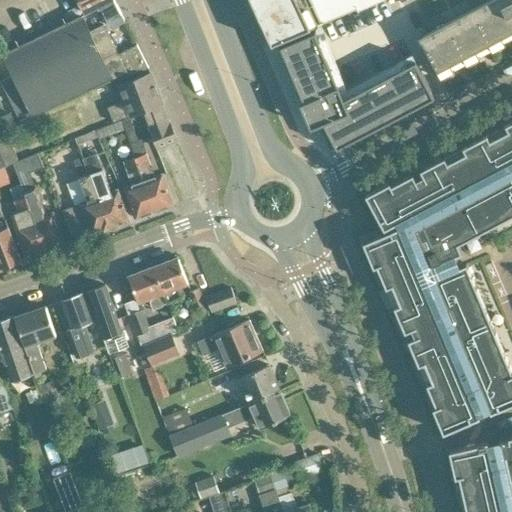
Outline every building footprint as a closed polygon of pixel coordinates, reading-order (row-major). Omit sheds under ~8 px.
[(111,26),(124,20),(114,0),(78,0),(85,12),(97,5),(99,9),(102,7),(111,26)] [(252,0),(272,43),(357,7),(358,10),(380,0),(252,0)] [(428,53),(437,71),(441,79),(454,72),(450,64),(463,57),(467,65),(480,59),(476,51),(489,44),(493,52),(506,45),(502,37),(511,31),(511,0),(500,0),(430,37),(417,13),(409,17),(422,41),(428,53)] [(113,82),(88,32),(90,31),(82,16),(3,54),(13,75),(32,113),(33,115),(78,93),(79,95),(113,82)] [(104,25),(90,31),(88,32),(113,82),(149,68),(137,45),(118,54),(104,25)] [(315,31),(281,46),(304,101),(300,103),(308,122),(321,117),(337,148),(434,97),(415,61),(344,98),(315,31)] [(150,73),(132,80),(119,85),(125,100),(108,107),(113,122),(143,110),(158,148),(177,140),(150,73)] [(32,113),(13,75),(1,81),(19,119),(32,113)] [(130,117),(121,120),(124,129),(125,129),(135,157),(134,157),(154,211),(173,204),(162,174),(155,176),(142,139),(138,140),(130,117)] [(112,123),(100,128),(95,130),(98,138),(124,129),(121,120),(112,123)] [(511,120),(420,170),(423,176),(415,180),(412,174),(367,197),(384,229),(390,226),(392,229),(366,240),(404,331),(411,329),(414,337),(408,340),(446,431),(477,418),(485,442),(452,449),(466,511),(511,511),(511,373),(466,263),(459,266),(455,257),(462,254),(457,244),(511,214),(511,120)] [(0,127),(0,152),(6,166),(13,163),(18,161),(5,126),(0,127)] [(88,133),(75,138),(77,144),(90,139),(88,133)] [(18,161),(13,163),(21,183),(46,250),(64,243),(57,224),(53,212),(45,215),(37,191),(34,185),(24,190),(18,174),(42,164),(37,153),(18,161)] [(74,205),(62,210),(65,219),(72,237),(90,231),(91,234),(110,227),(90,172),(89,173),(85,162),(83,157),(74,160),(75,165),(80,177),(79,177),(80,179),(67,184),(74,205)] [(125,187),(129,199),(136,218),(154,211),(134,157),(124,161),(132,185),(125,187)] [(95,158),(85,162),(89,173),(90,172),(110,227),(129,220),(118,190),(111,192),(102,169),(99,170),(95,158)] [(21,183),(10,187),(14,200),(18,211),(11,214),(15,226),(20,238),(27,257),(46,250),(21,183)] [(0,266),(21,259),(15,240),(0,202),(0,266)] [(178,257),(153,266),(167,302),(181,297),(177,287),(188,283),(178,257)] [(153,266),(129,275),(136,294),(138,302),(150,297),(151,300),(150,301),(153,309),(162,305),(162,304),(167,302),(153,266)] [(105,284),(87,291),(93,310),(107,348),(109,353),(127,346),(122,331),(112,303),(105,284)] [(212,311),(237,301),(231,287),(206,296),(212,311)] [(189,292),(195,308),(205,304),(199,288),(189,292)] [(84,324),(92,321),(82,292),(62,300),(71,328),(66,329),(76,356),(81,354),(93,350),(84,324)] [(45,305),(15,316),(36,377),(41,375),(39,371),(46,369),(37,342),(56,336),(45,305)] [(142,308),(129,313),(137,335),(138,335),(142,345),(172,333),(178,331),(173,316),(149,326),(142,308)] [(32,372),(19,335),(13,316),(0,320),(0,351),(0,353),(0,363),(5,379),(9,380),(32,372)] [(249,319),(231,327),(198,341),(204,354),(218,348),(226,366),(263,350),(249,319)] [(142,345),(136,347),(137,351),(142,368),(152,364),(179,353),(172,333),(142,345)] [(251,372),(239,378),(249,402),(280,389),(270,365),(251,372)] [(207,379),(212,391),(229,385),(224,373),(207,379)] [(156,375),(146,379),(155,401),(165,397),(156,375)] [(2,385),(0,379),(0,412),(13,408),(5,384),(2,385)] [(46,401),(59,396),(53,380),(40,385),(46,401)] [(249,402),(222,413),(228,428),(256,416),(260,427),(272,422),(291,414),(280,389),(249,402)] [(93,413),(98,429),(113,424),(108,408),(93,413)] [(168,414),(175,433),(192,426),(185,408),(168,414)] [(180,455),(216,440),(207,419),(192,426),(175,433),(171,434),(180,455)] [(123,453),(112,457),(117,472),(128,468),(123,453)] [(324,469),(319,454),(295,462),(296,464),(301,477),(324,469)] [(302,480),(301,477),(296,464),(270,472),(276,489),(286,485),(302,480)] [(276,489),(270,472),(253,478),(264,511),(283,511),(284,511),(278,496),(276,489)] [(215,477),(197,483),(202,498),(209,496),(220,492),(215,477)] [(63,511),(85,511),(75,483),(58,490),(66,511),(63,511)] [(230,511),(224,491),(220,492),(209,496),(214,511),(230,511)] [(310,511),(308,504),(299,507),(291,492),(278,496),(284,511),(283,511),(310,511)]
